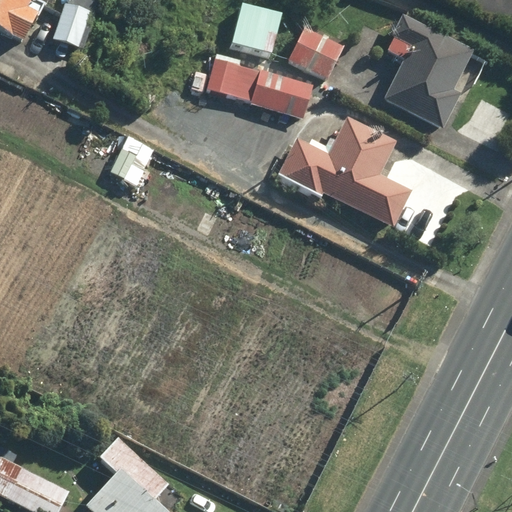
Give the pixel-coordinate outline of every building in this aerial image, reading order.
[(0,0),(0,39),(20,50),(34,23),(23,17),(32,0),(0,0)] [(68,0),(50,42),(73,52),(96,0),(68,0)] [(403,64),(381,105),(438,136),(458,100),(453,97),(457,89),(471,97),(486,68),(399,21),(382,53),(403,64)] [(322,87),(339,54),(289,29),(272,61),(322,87)] [(216,62),(210,79),(194,73),(189,91),(205,96),(301,126),(312,92),(216,62)] [(133,80),(122,99),(141,110),(152,91),(133,80)] [(294,142),(272,179),(316,205),(320,198),(387,237),(409,200),(377,181),(394,153),(343,123),(322,159),(294,142)] [(158,161),(147,181),(170,194),(181,174),(158,161)] [(112,480),(81,511),(153,511),(152,510),(166,495),(114,446),(97,465),(112,480)] [(0,501),(20,511),(57,511),(66,496),(0,461),(0,501)]
